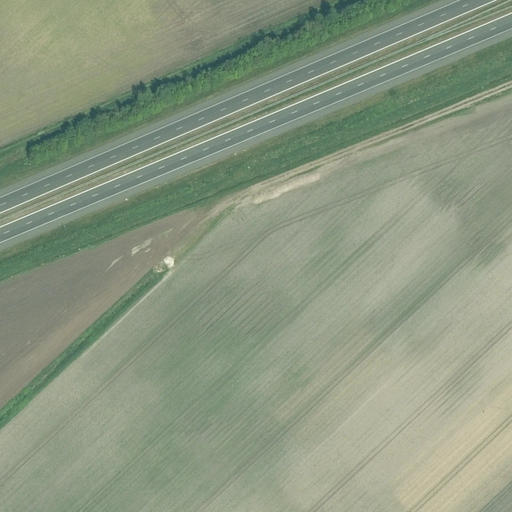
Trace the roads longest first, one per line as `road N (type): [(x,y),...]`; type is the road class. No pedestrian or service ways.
road 1 (motorway): [(0,236),(511,21)]
road 2 (motorway): [(481,0),(0,206)]
road 3 (track): [(511,89),(198,215)]
